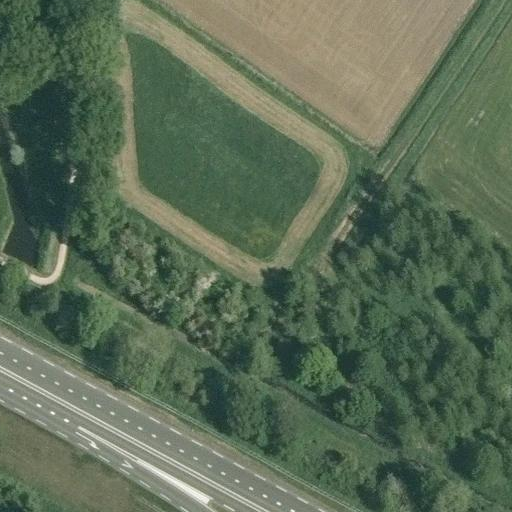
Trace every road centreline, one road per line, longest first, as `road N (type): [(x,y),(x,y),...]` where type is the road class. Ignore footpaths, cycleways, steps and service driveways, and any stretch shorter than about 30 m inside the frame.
road 1 (track): [(258,318),(320,257),(499,0)]
road 2 (unknown): [(50,0),(67,225)]
road 3 (primary): [(262,511),(85,414)]
road 4 (primary): [(85,414),(200,511)]
